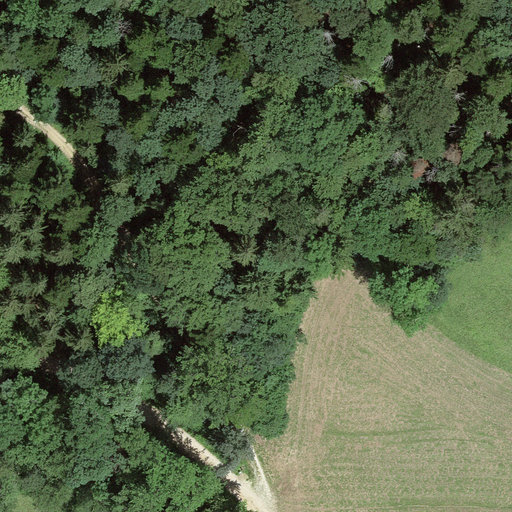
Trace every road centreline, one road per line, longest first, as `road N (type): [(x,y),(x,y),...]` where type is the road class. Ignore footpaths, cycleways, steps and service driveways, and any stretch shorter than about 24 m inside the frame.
road 1 (track): [(275,511),(190,342),(114,226),(52,141),(0,96)]
road 2 (track): [(273,511),(162,421),(0,342)]
